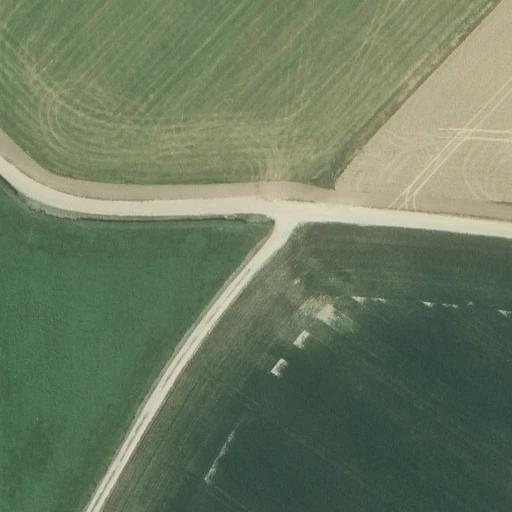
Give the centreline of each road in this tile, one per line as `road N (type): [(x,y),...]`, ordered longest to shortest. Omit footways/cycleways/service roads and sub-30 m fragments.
road 1 (track): [(300,209),(224,294),(158,388),(91,511)]
road 2 (track): [(0,166),(38,197),(90,206),(300,209)]
road 3 (track): [(300,209),(511,233)]
